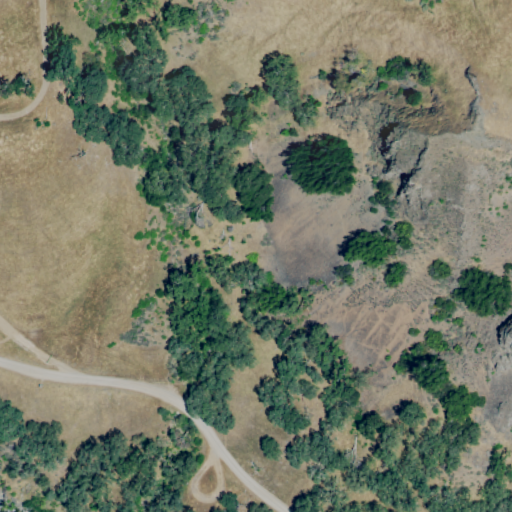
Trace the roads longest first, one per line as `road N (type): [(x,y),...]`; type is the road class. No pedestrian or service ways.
road 1 (track): [(70,383),(0,314),(24,109),(43,87),(44,0)]
road 2 (track): [(285,511),(182,407),(129,383),(70,383),(0,364)]
